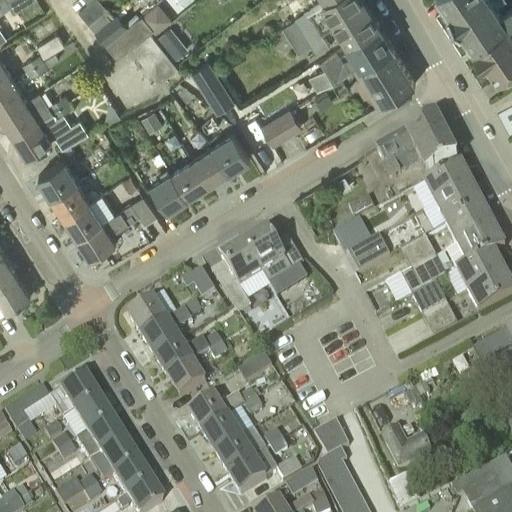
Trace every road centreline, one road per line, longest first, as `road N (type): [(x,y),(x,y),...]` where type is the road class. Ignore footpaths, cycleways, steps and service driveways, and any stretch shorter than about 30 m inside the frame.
road 1 (residential): [(86,312),(447,90)]
road 2 (residential): [(213,511),(86,312)]
road 3 (residential): [(86,312),(0,175)]
road 4 (residential): [(511,196),(447,90)]
